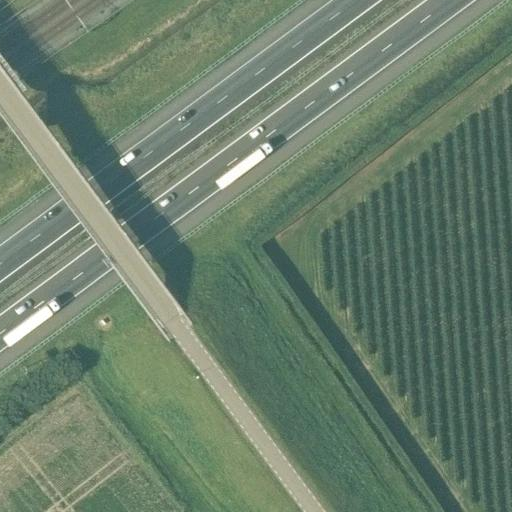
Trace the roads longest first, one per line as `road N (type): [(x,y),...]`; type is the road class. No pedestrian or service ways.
road 1 (motorway): [(0,335),(450,0)]
road 2 (unclassified): [(316,511),(0,90)]
road 3 (motorway): [(356,0),(0,263)]
